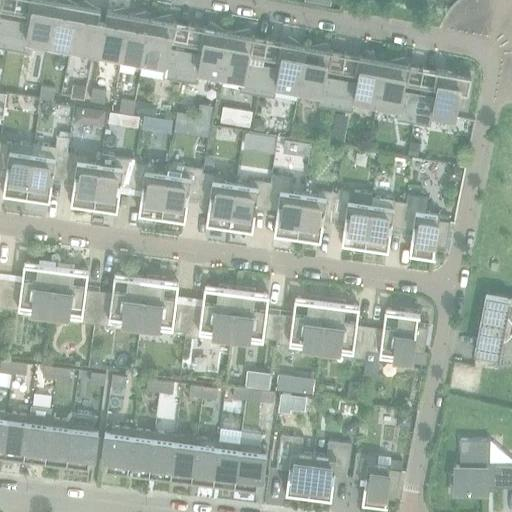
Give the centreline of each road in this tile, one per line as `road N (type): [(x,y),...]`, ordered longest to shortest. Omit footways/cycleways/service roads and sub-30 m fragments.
road 1 (residential): [(452,287),(492,72),(487,55),(441,37),(247,0)]
road 2 (residential): [(452,287),(0,221)]
road 3 (residential): [(410,511),(452,287)]
